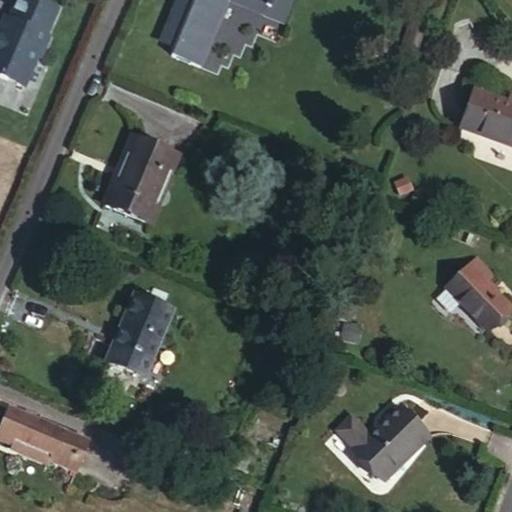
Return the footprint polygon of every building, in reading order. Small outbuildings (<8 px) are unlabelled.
[(63,7),(46,0),(17,0),(12,14),(7,12),(0,30),(0,78),(27,90),(63,7)] [(173,0),(155,43),(169,49),(164,61),(194,73),(221,4),(255,17),(262,0),(173,0)] [(277,26),(287,0),(262,0),(255,17),(277,26)] [(511,101),(511,102),(475,89),(461,128),(511,145),(511,101)] [(181,152),(144,138),(125,185),(112,180),(102,204),(151,226),(181,152)] [(511,152),(495,146),(489,161),(511,170),(511,152)] [(482,270),(468,258),(436,286),(481,331),(505,306),(476,276),(482,270)] [(168,313),(130,297),(103,365),(141,380),(168,313)] [(69,437),(0,408),(0,442),(57,466),(59,459),(68,462),(72,450),(64,447),(69,437)] [(423,442),(391,413),(347,458),(380,488),(423,442)]
